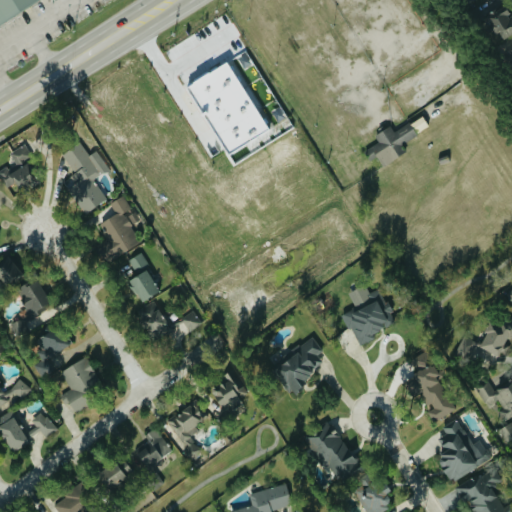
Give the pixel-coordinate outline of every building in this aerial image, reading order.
[(0,0),(0,23),(39,0),(0,0)] [(491,34),(496,31),(500,39),(511,33),(511,18),(503,2),(481,14),(491,34)] [(381,165),(407,152),(402,143),(417,135),(409,122),(393,130),(391,125),(374,134),(379,142),(363,150),(369,162),(377,157),(381,165)] [(110,170),(96,150),(89,155),(79,142),(62,154),(75,172),(70,176),(75,183),(69,188),(86,213),(107,199),(94,180),(110,170)] [(10,153),(16,164),(0,172),(0,173),(7,186),(17,181),(21,189),(36,181),(25,160),(32,156),(25,144),(10,153)] [(99,222),(115,255),(141,243),(132,224),(140,221),(134,210),(132,211),(124,195),(111,202),(116,214),(99,222)] [(140,301),(159,290),(152,278),(155,276),(142,252),(129,259),(137,274),(128,280),(140,301)] [(0,263),(0,279),(3,286),(21,277),(12,258),(0,263)] [(348,292),(355,308),(344,313),(358,346),(375,339),(373,333),(396,322),(381,288),(369,293),(365,285),(348,292)] [(170,333),(157,301),(139,308),(152,341),(170,333)] [(177,322),(186,335),(203,323),(194,310),(177,322)] [(509,357),(505,322),(483,324),(484,338),(460,340),(462,362),(509,357)] [(42,377),(58,369),(51,356),(68,347),(58,327),(35,339),(40,349),(37,352),(42,361),(35,364),(42,377)] [(324,364),(318,355),(323,351),(313,337),(272,369),(290,391),(324,364)] [(61,370),(71,389),(59,395),(65,406),(70,403),(74,409),(106,391),(86,356),(61,370)] [(455,409),(437,378),(438,377),(431,365),(403,382),(413,398),(420,394),(428,408),(426,410),(433,422),(455,409)] [(236,392),(246,385),(233,367),(223,374),(226,378),(208,391),(213,398),(207,402),(216,414),(227,406),(231,412),(243,403),(236,392)] [(511,416),(511,378),(493,388),(489,381),(478,387),(489,407),(498,403),(507,419),(511,416)] [(0,409),(14,405),(12,400),(29,393),(25,382),(3,389),(1,384),(0,385),(0,409)] [(167,423),(188,446),(182,451),(190,460),(202,449),(190,436),(209,418),(193,399),(167,423)] [(57,429),(43,411),(31,420),(35,426),(28,431),(14,413),(0,424),(0,433),(14,452),(28,442),(27,440),(40,430),(46,438),(57,429)] [(491,458),(480,439),(472,444),(458,419),(443,428),(446,434),(438,438),(445,450),(434,456),(449,482),(491,458)] [(333,422),(308,434),(331,483),(356,471),(333,422)] [(511,422),(499,429),(506,442),(511,438),(511,422)] [(135,451),(142,471),(163,464),(158,449),(171,445),(166,432),(148,438),(151,446),(135,451)] [(100,492),(105,488),(108,491),(134,472),(121,456),(90,480),(100,492)] [(509,511),(507,506),(501,508),(493,486),(499,484),(494,470),(460,483),(470,511),(509,511)] [(153,491),(164,483),(157,473),(146,481),(153,491)] [(357,501),(363,511),(382,511),(391,507),(383,494),(389,491),(383,480),(363,492),(365,496),(357,501)] [(249,494),(252,505),(230,511),(229,511),(272,511),(272,510),(292,504),(286,483),(249,494)] [(59,511),(85,511),(93,508),(80,486),(54,502),(59,511)]
